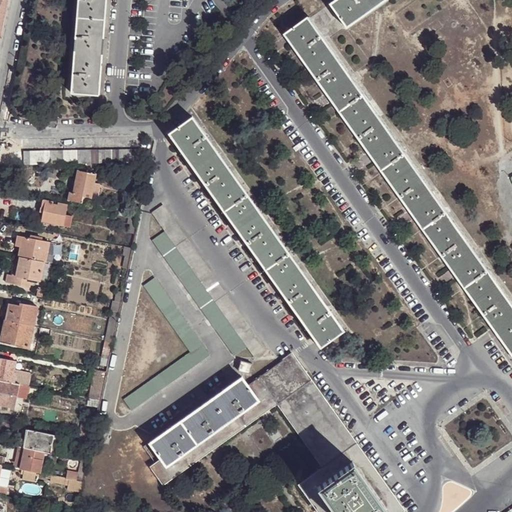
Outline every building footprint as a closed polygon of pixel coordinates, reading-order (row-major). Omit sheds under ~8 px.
[(0,0),(0,37),(1,37),(8,0),(0,0)] [(104,30),(106,0),(79,0),(77,28),(104,30)] [(346,27),(383,1),(384,0),(333,0),(329,3),(346,27)] [(307,64),(331,47),(310,17),(286,34),(307,64)] [(100,94),(102,61),(103,52),(104,30),(77,28),(76,50),(75,59),(72,92),(100,94)] [(307,64),(329,94),(350,124),(374,107),(353,77),(331,47),(307,64)] [(417,167),(396,137),(374,107),(350,124),(371,154),(393,184),(417,167)] [(204,186),(229,169),(191,116),(167,132),(204,186)] [(25,159),(25,165),(50,165),(59,165),(139,164),(139,150),(25,151),(25,159)] [(59,165),(50,165),(47,175),(56,177),(59,165)] [(393,184),(414,214),(436,244),(460,227),(438,197),(417,167),(393,184)] [(204,186),(242,240),(267,223),(229,169),(204,186)] [(91,198),(95,183),(96,174),(78,170),(73,193),(70,192),(68,200),(82,202),(83,196),(88,197),(91,198)] [(65,214),(67,204),(58,202),(57,204),(52,202),(53,201),(45,200),(44,208),(42,221),(63,225),(65,214)] [(131,218),(137,219),(140,205),(132,203),(129,218),(131,218)] [(162,205),(152,213),(164,231),(246,346),(253,357),(264,349),(162,205)] [(65,214),(63,225),(72,227),(75,216),(65,214)] [(134,234),(137,219),(131,218),(128,233),(134,234)] [(280,293),(305,276),(267,223),(242,240),(280,293)] [(478,305),(503,288),(481,258),(478,253),(460,227),(436,244),(455,271),(457,275),(478,305)] [(246,346),(164,231),(152,240),(233,355),(246,346)] [(21,256),(46,261),(50,242),(35,239),(23,237),(23,238),(21,247),(19,256),(21,256)] [(129,266),(132,249),(124,247),(124,251),(127,251),(124,266),(129,266)] [(42,282),(46,261),(21,256),(19,266),(17,277),(34,280),(42,282)] [(34,280),(17,277),(13,276),(9,275),(7,282),(32,288),(34,280)] [(305,276),(280,293),(318,347),(343,330),(305,276)] [(142,286),(189,352),(200,344),(153,278),(142,286)] [(497,331),(511,351),(511,300),(503,288),(478,305),(497,331)] [(121,302),(123,291),(116,289),(114,300),(121,302)] [(119,312),(121,302),(114,300),(111,310),(117,311),(119,312)] [(9,303),(6,320),(34,326),(38,306),(21,302),(21,305),(9,303)] [(111,310),(110,310),(108,322),(115,323),(117,311),(111,310)] [(34,326),(6,320),(2,339),(12,341),(18,343),(19,344),(29,347),(34,326)] [(52,331),(43,328),(41,335),(51,337),(52,331)] [(110,356),(113,342),(105,341),(103,354),(110,356)] [(200,344),(189,352),(123,399),(131,410),(207,355),(200,344)] [(291,354),(282,359),(293,374),(165,466),(160,459),(154,462),(150,466),(163,483),(255,417),(256,418),(276,404),(310,380),(291,354)] [(0,379),(6,381),(11,382),(20,384),(30,386),(33,373),(15,369),(16,361),(0,357),(0,379)] [(293,374),(282,359),(247,384),(241,376),(149,443),(160,459),(165,466),(293,374)] [(240,359),(236,369),(247,373),(250,363),(240,359)] [(100,401),(106,372),(96,370),(90,399),(100,401)] [(6,381),(0,379),(0,404),(15,408),(17,396),(20,384),(11,382),(10,385),(5,384),(6,381)] [(352,462),(363,454),(310,380),(276,404),(321,468),(328,479),(352,462)] [(30,386),(20,384),(17,396),(28,398),(29,393),(31,386),(30,386)] [(41,388),(31,386),(29,393),(40,395),(41,388)] [(93,436),(98,413),(93,412),(93,416),(84,414),(80,433),(93,436)] [(29,429),(25,448),(43,452),(52,453),(53,449),(55,434),(29,429)] [(90,451),(93,436),(80,433),(79,433),(76,448),(90,451)] [(25,448),(19,446),(16,461),(23,463),(25,448)] [(43,452),(25,448),(23,463),(40,467),(43,452)] [(401,511),(404,510),(363,454),(352,462),(385,509),(380,511),(333,511),(316,488),(328,479),(321,468),(298,485),(317,511),(401,511)] [(84,482),(88,461),(82,459),(77,480),(84,482)] [(16,461),(14,467),(26,469),(39,472),(40,467),(23,463),(16,461)] [(316,488),(333,511),(380,511),(385,509),(352,462),(328,479),(316,488)] [(2,468),(0,476),(0,485),(8,487),(13,471),(2,468)] [(39,472),(26,469),(24,478),(37,481),(39,472)] [(68,478),(52,475),(51,479),(51,480),(67,483),(68,478)] [(82,490),(84,482),(77,480),(68,478),(67,483),(66,487),(82,490)] [(0,485),(0,494),(6,496),(8,487),(0,485)]
